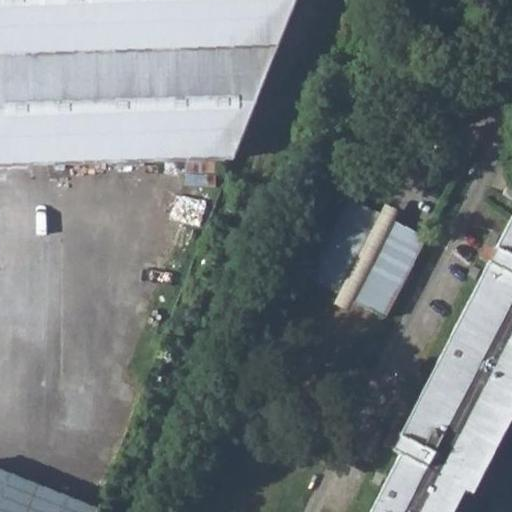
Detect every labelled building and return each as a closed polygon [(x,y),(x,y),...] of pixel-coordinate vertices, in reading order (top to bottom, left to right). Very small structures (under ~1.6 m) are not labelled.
[(0,0),(0,165),(234,159),(296,0),(0,0)] [(511,175),(503,193),(511,197),(511,175)] [(306,276),(339,293),(380,213),(347,196),(306,276)] [(451,511),(464,489),(472,493),(511,413),(511,216),(392,450),(399,454),(369,511),(451,511)] [(426,237),(394,220),(352,300),(385,317),(426,237)] [(0,511),(96,511),(100,503),(0,467),(0,511)]
